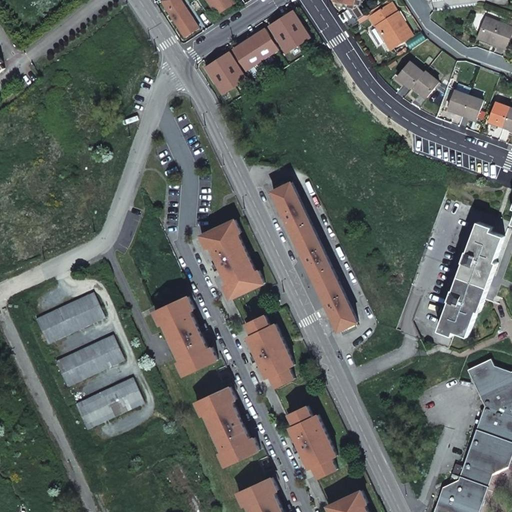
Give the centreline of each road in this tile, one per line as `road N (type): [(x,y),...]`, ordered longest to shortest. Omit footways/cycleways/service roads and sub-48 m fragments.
road 1 (unclassified): [(179,62),(402,511)]
road 2 (residential): [(309,511),(185,249),(189,174),(157,106)]
road 3 (residential): [(511,162),(434,134),(377,96),(310,0)]
road 4 (unclassified): [(0,294),(104,245),(157,106)]
road 5 (unclassified): [(94,511),(0,311)]
road 6 (residential): [(511,71),(444,43),(413,0)]
